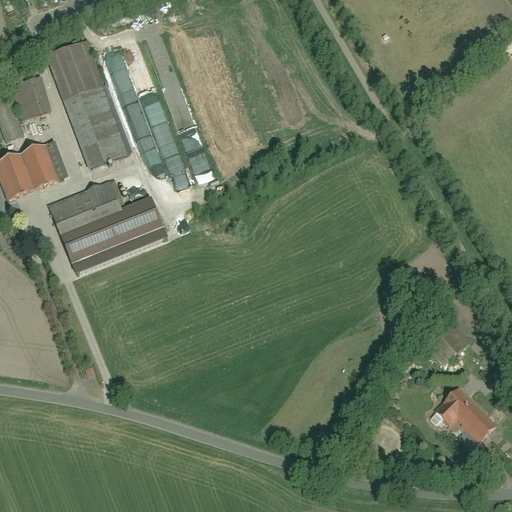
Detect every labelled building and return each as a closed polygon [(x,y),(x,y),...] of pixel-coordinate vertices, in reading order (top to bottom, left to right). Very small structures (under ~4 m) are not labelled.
[(49,63),(92,173),(132,157),(89,48),(49,63)] [(12,95),(25,127),(54,115),(41,83),(12,95)] [(7,96),(0,98),(0,121),(8,144),(22,139),(7,96)] [(67,146),(48,153),(57,177),(76,170),(67,146)] [(25,162),(37,194),(60,185),(57,177),(48,153),(25,162)] [(25,162),(1,171),(13,203),(37,194),(25,162)] [(49,211),(76,279),(168,242),(152,202),(122,214),(111,186),(49,211)] [(422,353),(444,375),(473,347),(451,325),(422,353)] [(443,410),(444,411),(439,416),(453,430),(458,425),(481,448),(504,426),(466,387),(443,410)]
